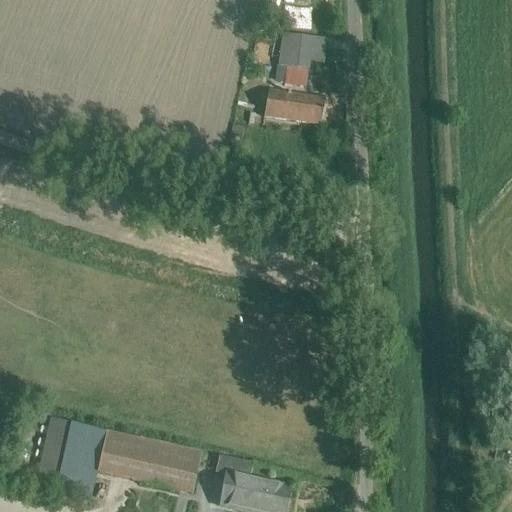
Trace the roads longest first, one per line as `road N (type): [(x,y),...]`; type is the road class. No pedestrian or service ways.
road 1 (unclassified): [(0,136),(358,245)]
road 2 (unclassified): [(358,245),(363,511)]
road 3 (unclassified): [(349,0),(358,245)]
